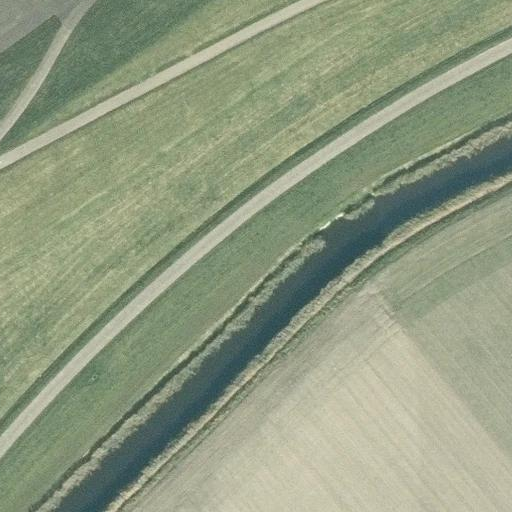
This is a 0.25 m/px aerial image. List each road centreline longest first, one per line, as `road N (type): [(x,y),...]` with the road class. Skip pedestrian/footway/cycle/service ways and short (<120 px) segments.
road 1 (unclassified): [(0,451),(120,321),(284,186),(408,100),(511,45)]
road 2 (unclassified): [(0,163),(328,0)]
road 3 (unclassified): [(0,103),(83,0)]
